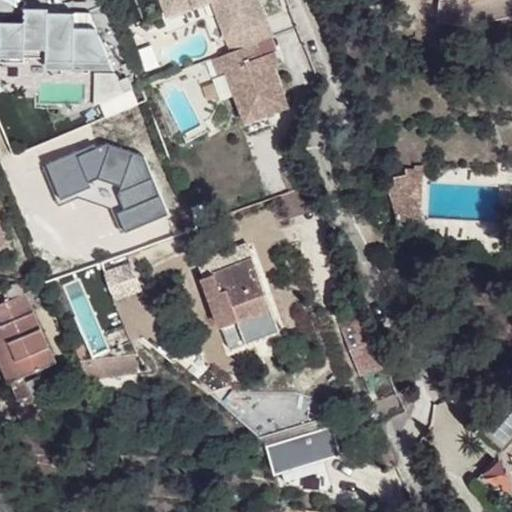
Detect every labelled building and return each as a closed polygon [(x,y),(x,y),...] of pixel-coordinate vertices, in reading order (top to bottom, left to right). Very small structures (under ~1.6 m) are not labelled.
[(156,0),(161,12),(199,0),(206,0),(222,53),(247,45),(264,40),(252,0),(156,0)] [(511,0),(470,0),(465,1),(455,0),(436,0),(433,22),(463,23),(511,13),(511,0)] [(51,7),(26,7),(25,20),(1,20),(0,56),(28,57),(28,49),(49,49),(48,67),(116,68),(98,25),(77,25),(77,11),(50,10),(51,7)] [(251,60),(247,45),(222,53),(210,56),(215,72),(231,125),(275,112),(262,69),(259,57),(251,60)] [(215,72),(210,56),(203,59),(208,74),(215,72)] [(268,67),(264,56),(259,57),(262,69),(268,67)] [(117,70),(96,69),(96,103),(135,87),(128,74),(121,78),(117,70)] [(404,164),(385,165),(401,208),(420,209),(421,159),(404,159),(404,164)] [(0,248),(8,245),(0,224),(0,248)] [(254,259),(203,279),(224,342),(243,336),(238,321),(271,309),(254,259)] [(0,372),(7,387),(54,365),(23,297),(0,307),(0,372)] [(383,367),(370,337),(354,344),(358,352),(352,355),(361,375),(383,367)] [(486,460),(507,479),(511,478),(511,381),(510,383),(511,384),(511,398),(511,400),(495,398),(486,410),(511,431),(486,460)] [(335,437),(272,442),(276,494),(329,490),(327,464),(337,464),(335,437)]
